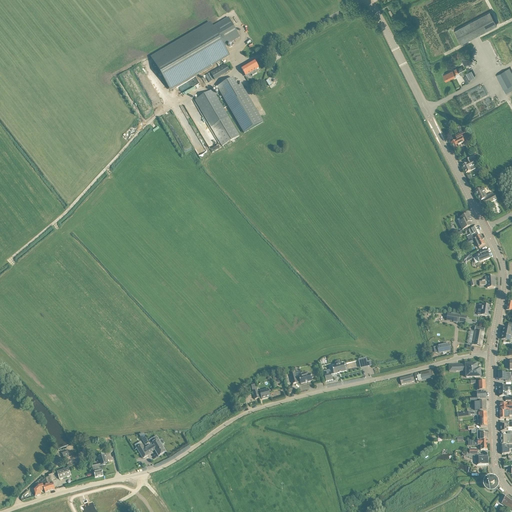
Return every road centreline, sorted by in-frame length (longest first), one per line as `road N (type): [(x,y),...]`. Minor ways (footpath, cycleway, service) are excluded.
road 1 (unclassified): [(140,473),(261,407),(492,354)]
road 2 (tertiary): [(484,228),(367,0)]
road 3 (tertiary): [(511,492),(495,461),(492,354)]
road 4 (unclassified): [(6,511),(140,473)]
road 5 (tertiary): [(492,354),(503,273),(484,228)]
